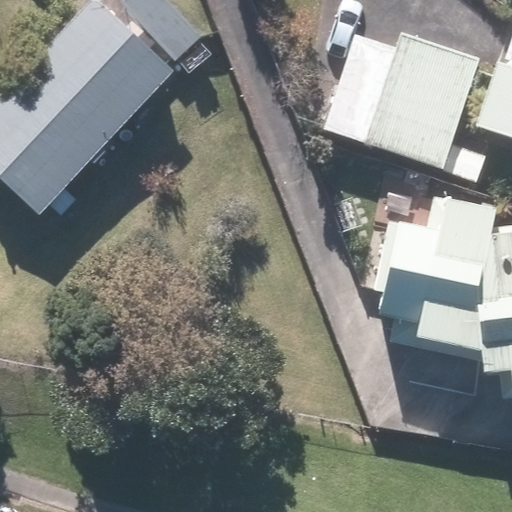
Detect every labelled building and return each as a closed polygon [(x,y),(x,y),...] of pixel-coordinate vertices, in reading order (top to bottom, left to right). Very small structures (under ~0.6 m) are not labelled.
[(199,39),(158,0),(124,0),(106,19),(95,8),(0,105),(0,190),(33,222),(172,79),(166,73),(199,39)] [(488,160),(445,144),(474,65),(400,38),(396,51),(353,35),(317,133),(476,191),(488,160)] [(511,45),(504,42),(470,134),(511,149),(511,45)] [(410,318),(406,353),(477,359),(475,384),(503,386),(502,393),(511,393),(511,243),(481,241),(483,224),(432,219),(430,235),(379,230),(371,315),(410,318)] [(0,287),(0,329),(29,337),(39,298),(0,287)]
